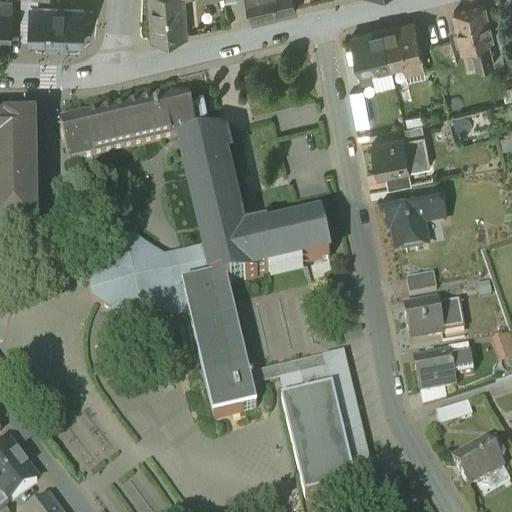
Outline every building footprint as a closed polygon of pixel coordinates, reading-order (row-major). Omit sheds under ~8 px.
[(148,0),(152,40),(187,36),(184,0),(148,0)] [(247,0),(253,21),(296,11),(294,0),(247,0)] [(485,5),(454,13),(462,48),(471,46),(488,42),(493,41),(485,5)] [(86,7),(33,8),(34,42),(86,41),(86,7)] [(0,42),(11,42),(11,10),(0,10),(0,42)] [(414,23),(382,30),(391,68),(408,64),(410,72),(425,68),(414,23)] [(382,30),(351,38),(361,83),(376,80),(374,72),(391,68),(382,30)] [(451,42),(432,47),(437,68),(456,63),(451,42)] [(488,42),(471,46),(476,70),(494,65),(488,42)] [(355,126),(368,126),(365,90),(352,91),(355,126)] [(186,95),(85,119),(84,117),(69,121),(69,123),(60,125),(69,164),(87,160),(196,133),(194,127),(186,95)] [(422,124),(404,128),(406,138),(424,134),(422,124)] [(5,125),(0,125),(0,241),(39,241),(37,125),(5,125)] [(406,138),(372,144),(377,175),(385,174),(408,169),(430,165),(424,134),(406,138)] [(224,139),(181,149),(205,250),(212,283),(183,289),(189,314),(214,420),(257,409),(252,389),(249,377),(227,287),(257,279),(257,277),(329,259),(321,222),(268,234),(267,231),(259,233),(244,236),(226,160),(229,160),(224,139)] [(408,169),(385,174),(388,189),(411,185),(408,169)] [(418,194),(382,201),(389,233),(393,232),(396,250),(420,245),(417,228),(425,226),(444,222),(439,198),(420,201),(418,194)] [(165,259),(131,239),(118,242),(90,288),(93,301),(139,329),(152,326),(154,322),(189,314),(183,289),(212,283),(205,250),(177,256),(165,259)] [(433,276),(406,281),(409,297),(436,292),(433,276)] [(459,304),(439,308),(438,302),(403,309),(409,343),(444,336),(443,334),(464,330),(459,304)] [(504,364),(509,363),(511,361),(511,342),(510,336),(497,342),(504,364)] [(344,354),(249,377),(252,389),(279,382),(285,401),(282,401),(306,499),(375,482),(344,354)] [(449,355),(413,362),(419,394),(420,394),(444,389),(455,387),(454,378),(473,375),(469,358),(450,362),(449,355)] [(444,389),(420,394),(423,407),(446,400),(444,389)] [(456,407),(436,414),(440,427),(461,421),(456,407)] [(64,447),(78,446),(78,418),(64,419),(64,447)] [(488,441),(452,462),(468,489),(488,477),(489,478),(503,470),(502,469),(504,468),(488,441)] [(9,445),(0,451),(0,511),(3,509),(8,506),(6,503),(36,481),(9,445)] [(58,511),(49,498),(29,511),(58,511)]
